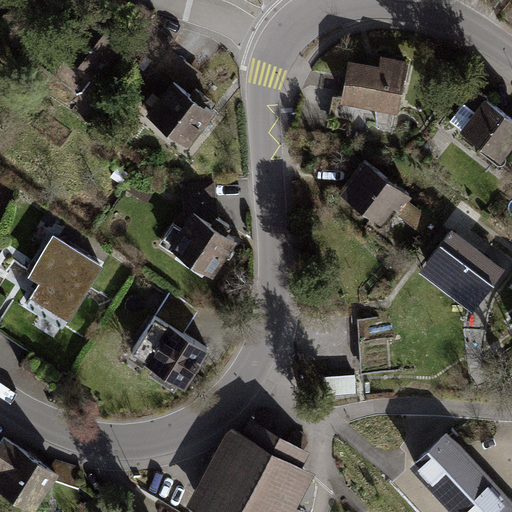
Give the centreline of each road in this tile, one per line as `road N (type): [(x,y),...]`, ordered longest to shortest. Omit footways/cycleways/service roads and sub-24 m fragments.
road 1 (residential): [(241,387),(262,351),(275,276),(263,94),(275,43)]
road 2 (residential): [(0,397),(53,428),(123,444),(201,423),(241,387)]
road 3 (residential): [(511,414),(383,407),(350,412),(322,430)]
road 4 (residential): [(395,0),(441,11),(511,54)]
road 5 (residential): [(421,511),(322,430)]
road 6 (residential): [(155,0),(275,43)]
